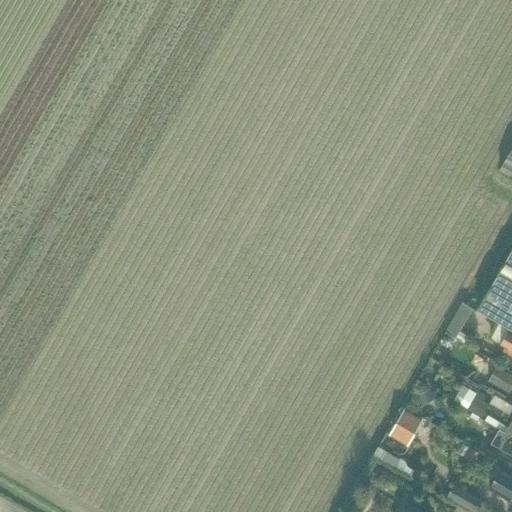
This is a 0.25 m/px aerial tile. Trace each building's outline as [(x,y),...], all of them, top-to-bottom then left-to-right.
[(511,148),(499,170),(511,177),(511,148)] [(511,332),(511,248),(478,309),(500,322),(510,327),(508,330),(511,332)] [(500,322),(491,339),(500,344),(508,330),(510,327),(500,322)] [(511,350),(511,332),(508,330),(500,344),(511,350)] [(443,335),(441,339),(442,344),(447,346),(451,345),(454,341),(452,336),(448,334),(443,335)] [(510,391),(511,387),(511,373),(498,365),(490,380),(510,391)] [(423,402),(434,396),(429,387),(418,393),(423,402)] [(479,390),(477,392),(470,388),(460,403),(468,407),(467,408),(482,418),(490,403),(484,399),(487,395),(479,390)] [(404,409),(390,433),(408,443),(422,419),(404,409)] [(511,434),(505,431),(500,428),(492,442),(511,453),(511,434)] [(387,446),(381,457),(395,465),(401,455),(387,446)] [(490,489),(511,502),(511,509),(511,511),(511,471),(503,466),(490,489)] [(448,496),(474,510),(481,498),(454,484),(448,496)] [(422,511),(408,503),(401,511),(422,511)]
